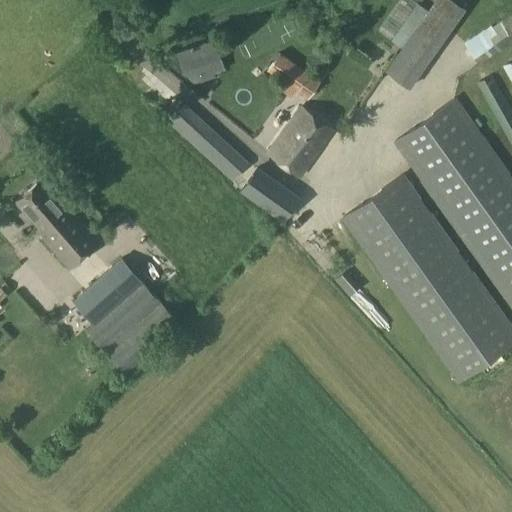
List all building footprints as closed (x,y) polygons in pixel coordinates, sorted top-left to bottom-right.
[(400,47),(426,10),(411,0),(400,0),(378,31),(400,47)] [(511,12),(465,46),(478,63),(511,38),(511,12)] [(175,52),(182,72),(219,58),(212,39),(175,52)] [(393,83),(407,54),(391,46),(377,76),(393,83)] [(292,99),(298,93),(307,100),(319,81),(280,53),(267,70),(280,79),(275,86),(292,99)] [(511,61),(503,67),(511,83),(511,61)] [(511,112),(491,75),(476,83),(511,147),(511,112)] [(511,181),(453,99),(396,140),(511,302),(511,181)] [(301,106),(269,151),(301,174),(319,148),(318,148),(332,128),(301,106)] [(246,162),(212,131),(197,147),(232,178),(246,162)] [(257,168),(241,189),(282,218),(298,197),(257,168)] [(511,330),(401,175),(343,216),(460,379),(511,341),(511,330)] [(36,230),(68,267),(98,241),(67,204),(64,206),(41,180),(16,202),(39,228),(36,230)] [(159,215),(132,236),(189,307),(217,285),(212,278),(231,263),(164,180),(144,195),(159,215)] [(75,299),(92,322),(86,328),(124,373),(180,325),(121,258),(75,299)] [(293,344),(300,326),(280,318),(274,336),(293,344)]
